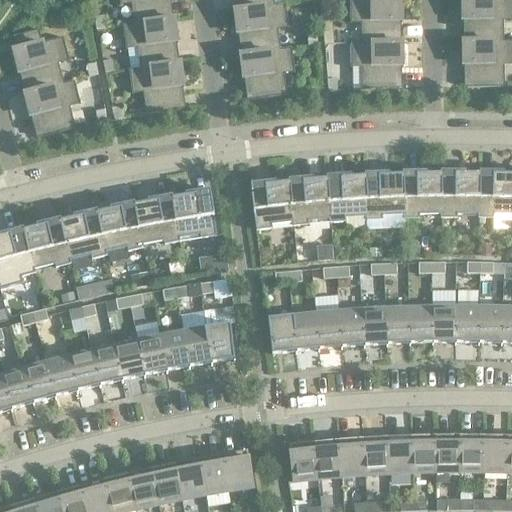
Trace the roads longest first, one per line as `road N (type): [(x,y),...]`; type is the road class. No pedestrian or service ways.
road 1 (residential): [(0,471),(107,439),(263,408),(376,397),(511,397)]
road 2 (residential): [(18,188),(228,144),(436,128)]
road 3 (unclassified): [(436,128),(432,0)]
